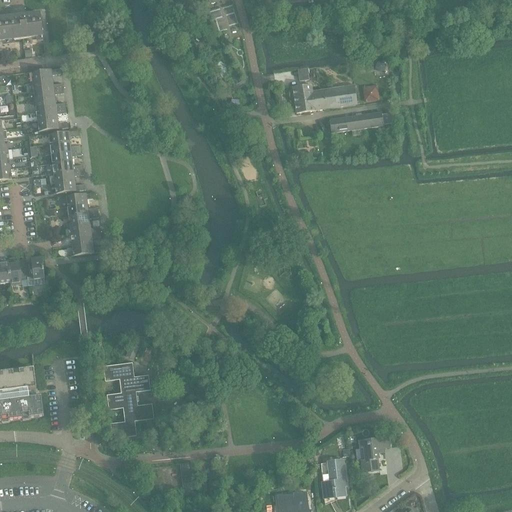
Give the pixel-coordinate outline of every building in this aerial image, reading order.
[(6,18),(9,42),(43,37),(40,14),(6,18)] [(0,42),(9,42),(6,18),(0,19),(0,42)] [(32,74),(33,84),(53,81),(52,77),(62,75),(61,70),(32,74)] [(33,84),(34,94),(63,90),(63,85),(53,86),(53,81),(33,84)] [(293,88),(297,115),(358,106),(355,87),(313,93),(312,85),(293,88)] [(379,85),(363,87),(365,103),(380,101),(379,85)] [(34,94),(35,103),(55,101),(54,96),(64,95),(63,90),(34,94)] [(55,101),(35,103),(37,113),(66,110),(65,104),(56,106),(55,101)] [(66,110),(37,113),(38,123),(58,121),(57,116),(66,114),(66,110)] [(392,114),(382,116),(382,114),(330,121),(332,135),(384,127),(384,125),(393,124),(392,114)] [(58,121),(38,123),(39,133),(68,130),(68,124),(58,125),(58,121)] [(49,136),(50,146),(70,143),(70,139),(79,137),(78,132),(49,136)] [(50,146),(51,156),(81,152),(80,147),(71,148),(70,143),(50,146)] [(8,151),(0,152),(0,162),(9,161),(8,151)] [(81,152),(51,156),(53,165),(72,163),(72,158),(81,157),(81,152)] [(0,171),(10,171),(9,161),(0,162),(0,171)] [(53,165),(54,175),(83,171),(83,166),(73,168),(72,163),(53,165)] [(10,171),(0,171),(0,182),(12,181),(10,171)] [(54,175),(55,185),(75,182),(74,178),(84,176),(83,171),(54,175)] [(75,182),(55,185),(56,195),(86,191),(85,186),(75,187),(75,182)] [(66,198),(68,208),(87,205),(87,201),(97,199),(96,194),(66,198)] [(68,208),(69,218),(98,214),(98,209),(88,210),(87,205),(68,208)] [(69,218),(70,227),(90,225),(89,220),(99,219),(98,214),(69,218)] [(90,225),(70,227),(71,237),(101,233),(100,228),(90,230),(90,225)] [(71,237),(72,247),(92,244),(92,240),(101,238),(101,233),(71,237)] [(92,244),(72,247),(74,257),(103,253),(102,248),(93,249),(92,244)] [(26,266),(27,279),(29,287),(46,285),(42,258),(31,260),(32,266),(26,266)] [(13,265),(9,266),(11,284),(11,287),(22,286),(21,280),(27,279),(26,266),(25,261),(13,262),(13,265)] [(0,284),(11,284),(9,266),(9,263),(0,263),(0,284)] [(126,357),(135,361),(140,349),(130,345),(126,357)] [(109,411),(123,409),(125,423),(111,425),(112,440),(136,437),(135,422),(154,420),(152,406),(138,407),(136,393),(151,392),(149,377),(134,379),(133,365),(104,368),(105,382),(120,381),(122,395),(107,397),(109,411)] [(29,399),(28,390),(36,389),(34,370),(20,372),(20,370),(12,371),(12,373),(0,374),(0,422),(2,422),(2,424),(10,423),(9,421),(22,419),(23,421),(30,420),(30,418),(44,417),(41,397),(29,399)] [(186,403),(174,413),(180,421),(192,411),(186,403)] [(361,461),(363,474),(380,472),(379,464),(379,460),(380,460),(379,455),(385,454),(383,439),(359,442),(360,450),(364,449),(365,461),(361,461)] [(325,506),(326,506),(337,501),(337,498),(346,497),(345,487),(344,487),(344,482),(346,481),(344,461),(328,463),(330,482),(323,484),(325,506)] [(181,466),(184,492),(197,490),(194,464),(181,466)] [(150,469),(152,490),(165,488),(162,468),(150,469)] [(305,511),(308,511),(308,505),(309,505),(308,505),(307,495),(308,495),(308,494),(303,495),(303,494),(302,494),(302,495),(278,498),(279,506),(282,506),(282,511),(305,511)]
